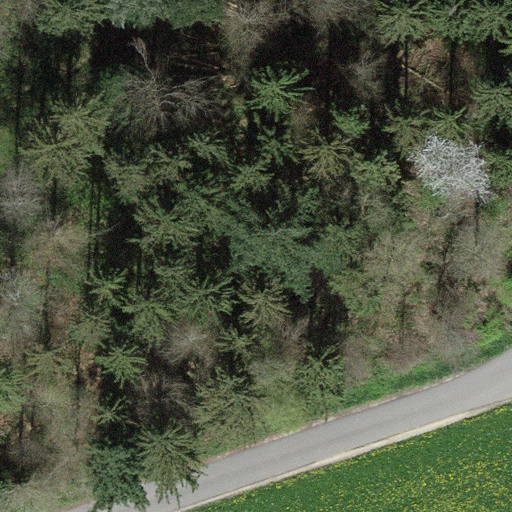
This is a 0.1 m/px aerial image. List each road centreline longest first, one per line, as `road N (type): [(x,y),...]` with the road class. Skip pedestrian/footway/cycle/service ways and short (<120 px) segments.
road 1 (unclassified): [(511,369),(435,403),(102,511)]
road 2 (track): [(404,0),(511,94)]
